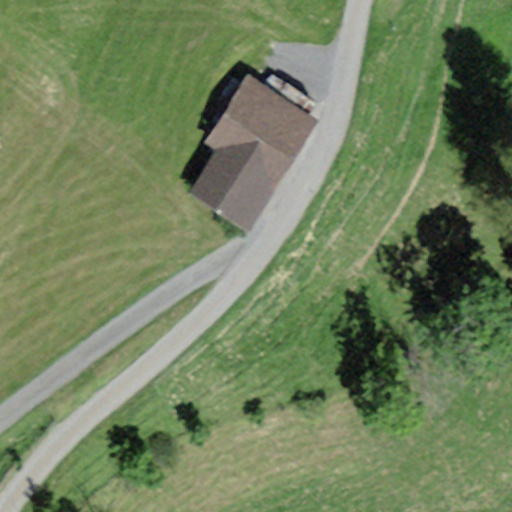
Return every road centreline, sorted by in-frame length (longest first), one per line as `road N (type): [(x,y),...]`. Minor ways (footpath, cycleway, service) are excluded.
road 1 (unclassified): [(4,511),(66,434),(232,287),(301,198),(341,102),(361,0)]
road 2 (track): [(0,417),(200,274),(230,258),(255,257)]
